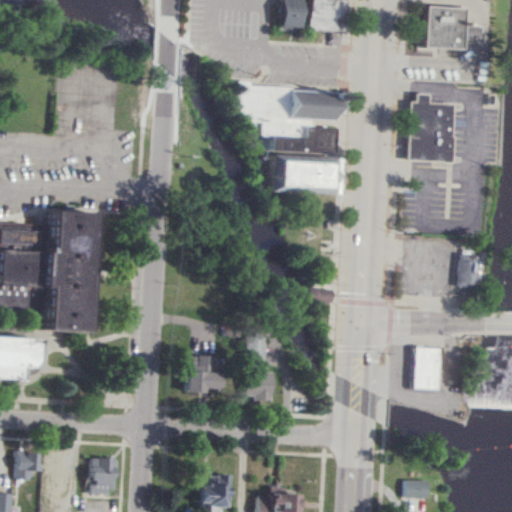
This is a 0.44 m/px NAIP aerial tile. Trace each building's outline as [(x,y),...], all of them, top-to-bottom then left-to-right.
[(278,0),(303,0),(302,29),(277,28),(278,0)] [(310,0),(341,0),(340,31),(310,30),(310,0)] [(418,5),(458,8),(457,25),(457,35),(456,49),(415,46),(418,5)] [(457,25),(481,28),(481,37),(457,35),(457,25)] [(336,90),(282,88),(249,87),(250,82),(238,82),(238,79),(224,79),(223,113),(229,113),(229,122),(262,123),(262,137),(273,137),(273,152),(337,154),(338,129),(313,128),(313,120),(335,121),(336,90)] [(410,95),(422,96),(422,104),(447,105),(446,138),(448,138),(447,164),(401,162),(403,103),(410,104),(410,95)] [(337,159),(336,196),(271,193),(272,156),(337,159)] [(79,332),(84,212),(43,210),(42,234),(34,234),(34,225),(0,223),(0,309),(10,310),(11,287),(39,288),(37,330),(79,332)] [(451,285),(479,288),(480,272),(470,271),(471,255),(453,254),(451,285)] [(327,303),(328,289),(304,288),(303,302),(327,303)] [(0,378),(11,379),(11,367),(26,367),(27,338),(0,337),(0,378)] [(258,367),(257,337),(238,338),(239,368),(258,367)] [(414,390),(439,391),(440,348),(415,347),(414,390)] [(178,392),(196,393),(196,388),(211,389),(212,356),(182,355),(182,365),(179,365),(178,392)] [(265,372),(239,371),(238,396),(246,396),(245,400),(264,401),(265,372)] [(10,479),(28,479),(28,471),(35,471),(35,453),(11,453),(10,479)] [(85,457),(84,495),(108,495),(109,458),(85,457)] [(218,511),(219,472),(194,472),(194,503),(199,503),(198,511),(218,511)] [(421,480),(399,480),(398,498),(421,498),(421,480)] [(290,511),(291,494),(276,493),(276,485),(262,485),(262,496),(250,495),(249,511),(290,511)] [(7,511),(8,493),(0,493),(0,511),(7,511)]
